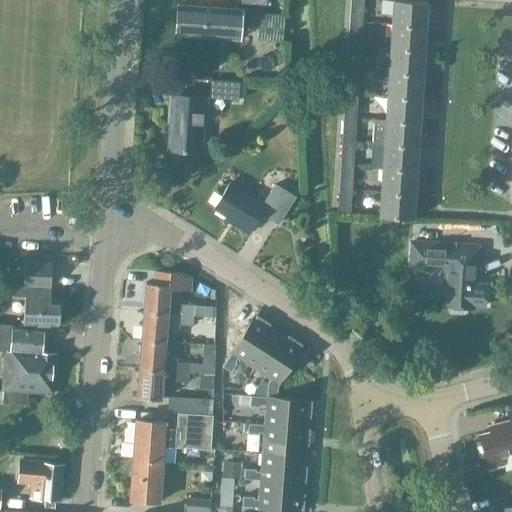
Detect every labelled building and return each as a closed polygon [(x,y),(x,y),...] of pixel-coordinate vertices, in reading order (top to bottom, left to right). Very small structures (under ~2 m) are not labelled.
[(177,33),(241,38),(242,22),(250,23),(250,3),(270,3),(270,0),(240,0),(240,9),(179,5),(177,33)] [(351,0),(350,21),(363,22),(364,0),(351,0)] [(404,0),(392,0),(391,23),(427,26),(429,2),(404,0)] [(258,38),(283,41),(286,15),(260,12),(258,38)] [(350,21),(348,45),(362,46),(363,22),(350,21)] [(391,23),(390,48),(426,50),(427,26),(391,23)] [(348,45),(347,69),(360,70),(362,46),(348,45)] [(390,48),(388,72),(424,74),(426,50),(390,48)] [(347,69),(345,93),(359,94),(360,70),(347,69)] [(388,72),(386,96),(423,98),(424,74),(388,72)] [(214,99),(243,101),(244,82),(216,80),(214,99)] [(345,93),(344,118),(357,118),(359,94),(345,93)] [(168,151),(202,154),(207,99),(173,95),(168,151)] [(386,96),(385,120),(421,123),(423,98),(386,96)] [(344,118),(342,142),(355,143),(357,118),(344,118)] [(385,120),(383,144),(419,147),(421,123),(385,120)] [(342,142),(340,166),(354,167),(355,143),(342,142)] [(383,144),(381,169),(418,171),(419,147),(383,144)] [(340,166),(339,190),(352,191),(354,167),(340,166)] [(381,169),(380,193),(416,195),(418,171),(381,169)] [(266,203),(232,182),(214,208),(227,217),(227,218),(250,233),(263,212),(281,223),(299,196),(279,183),(266,203)] [(337,213),(351,214),(352,191),(339,190),(337,213)] [(380,217),(402,219),(414,220),(416,195),(380,193),(378,217),(380,217)] [(412,241),(410,265),(446,268),(444,306),(474,308),(474,305),(485,306),(486,285),(475,284),(478,246),(412,241)] [(25,323),(59,325),(61,299),(51,299),(53,262),(24,261),(23,286),(14,286),(13,297),(26,298),(25,323)] [(146,282),(144,311),(169,313),(171,289),(191,290),(192,278),(185,274),(155,271),(154,283),(146,282)] [(196,305),(183,304),(182,314),(196,315),(196,305)] [(144,311),(142,340),(167,342),(169,313),(144,311)] [(196,315),(182,314),(181,323),(195,324),(196,315)] [(232,352),(223,366),(231,371),(237,362),(236,361),(239,357),(256,368),(277,332),(269,327),(271,323),(256,314),(254,318),(253,317),(231,352),(232,352)] [(3,389),(54,393),(57,354),(42,353),(44,332),(14,330),(14,327),(0,325),(0,349),(6,350),(3,389)] [(290,334),(287,338),(279,332),(256,367),(273,377),(270,381),(269,392),(280,393),(280,382),(303,347),(302,347),(304,343),(290,334)] [(142,340),(139,369),(176,372),(189,373),(190,362),(177,361),(177,358),(166,357),(167,342),(142,340)] [(139,369),(137,398),(162,400),(163,386),(175,387),(176,382),(176,372),(139,369)] [(176,372),(176,382),(188,383),(189,373),(176,372)] [(251,395),(250,405),(261,406),(262,405),(267,405),(265,424),(306,428),(307,417),(311,417),(312,400),(309,400),(309,399),(277,397),(267,396),(267,397),(251,395)] [(169,397),(168,411),(210,414),(211,400),(169,397)] [(494,430),(478,434),(487,468),(503,464),(501,456),(511,452),(511,410),(508,411),(510,420),(493,425),(494,430)] [(137,420),(133,460),(165,463),(166,447),(178,448),(211,450),(213,416),(181,413),(180,427),(167,426),(167,422),(137,420)] [(249,423),(248,433),(259,434),(259,432),(264,433),(263,452),(304,455),(305,445),(309,445),(310,428),(306,428),(265,424),(265,425),(249,423)] [(245,468),(245,478),(261,479),(302,483),(302,482),(306,483),(307,466),(303,465),(304,455),(263,452),(261,471),(256,471),(256,469),(245,468)] [(31,497),(61,499),(64,462),(20,459),(19,480),(32,481),(31,497)] [(130,500),(161,503),(165,463),(133,460),(130,500)] [(243,496),(242,506),(259,507),(300,511),(300,510),(304,510),(305,493),(301,493),(302,483),(261,479),(259,499),(254,498),(254,497),(243,496)] [(468,499),(469,511),(486,511),(487,511),(485,497),(468,499)] [(186,511),(192,511),(209,511),(211,500),(188,498),(186,511)]
